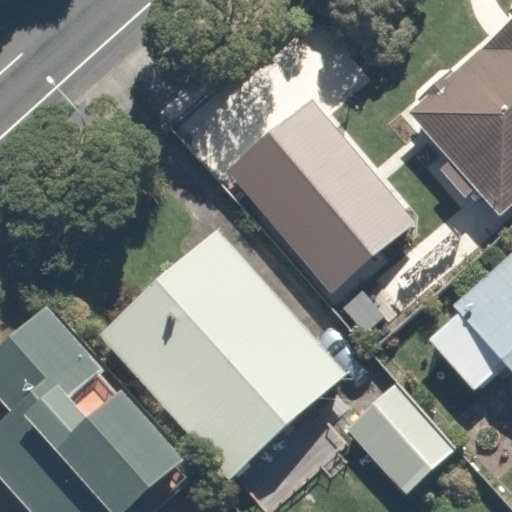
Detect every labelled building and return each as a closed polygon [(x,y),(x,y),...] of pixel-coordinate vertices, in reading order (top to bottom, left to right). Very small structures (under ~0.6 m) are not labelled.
[(494,212),(511,196),(511,0),(446,0),(367,71),(494,212)] [(226,120),(190,155),(276,242),(312,207),(226,120)] [(341,367),(212,217),(83,328),(187,448),(203,467),(212,478),(341,367)] [(511,234),(415,327),(472,386),(495,364),(511,381),(511,234)] [(187,448),(83,328),(40,278),(0,312),(0,378),(17,399),(0,413),(0,482),(25,511),(160,511),(156,507),(203,467),(187,448)] [(393,372),(339,425),(405,493),(459,440),(393,372)]
